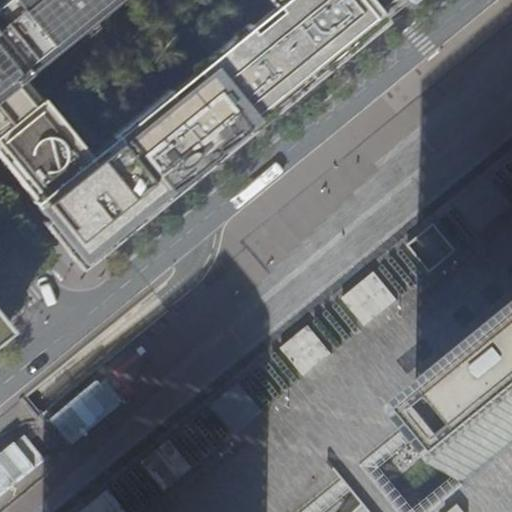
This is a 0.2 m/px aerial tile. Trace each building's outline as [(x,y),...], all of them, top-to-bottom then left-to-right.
[(0,0),(0,159),(1,160),(32,200),(31,201),(36,206),(45,217),(41,220),(70,256),(82,269),(107,249),(139,223),(131,214),(138,208),(173,179),(223,138),(270,100),(321,58),(356,29),(377,12),(375,9),(367,0),(0,0)] [(480,231),(511,205),(511,203),(490,177),(458,203),(480,231)] [(457,250),(434,223),(408,245),(430,272),(457,250)] [(365,326),(397,300),(374,272),(342,298),(365,326)] [(0,334),(9,328),(0,317),(0,334)] [(332,353),(309,325),(281,348),(304,376),(332,353)] [(511,344),(414,425),(460,481),(511,437),(511,344)] [(262,410),(239,382),(211,405),(234,433),(262,410)] [(192,467),(170,439),(142,462),(165,490),(192,467)] [(127,511),(109,489),(80,511),(127,511)]
